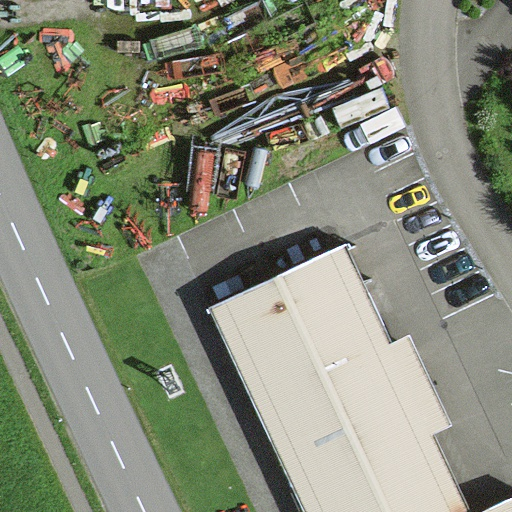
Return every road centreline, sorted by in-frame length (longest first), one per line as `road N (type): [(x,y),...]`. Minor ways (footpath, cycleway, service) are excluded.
road 1 (primary): [(153,511),(0,175)]
road 2 (residential): [(511,272),(430,148),(417,35),(429,0)]
